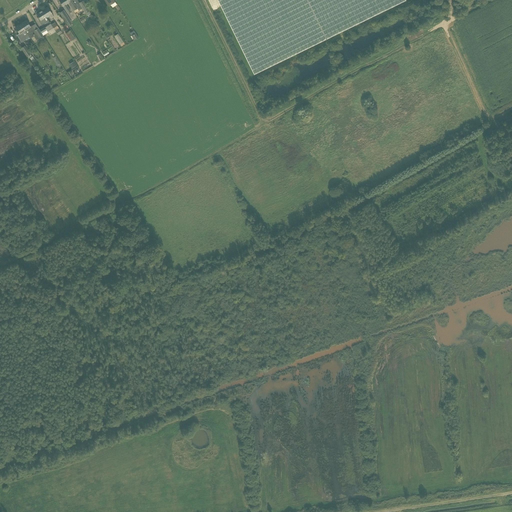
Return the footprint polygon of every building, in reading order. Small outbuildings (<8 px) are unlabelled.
[(66,0),(58,0),(63,6),(67,13),(71,11),(66,4),(68,3),(69,3),(66,0)] [(78,1),(77,0),(66,0),(69,3),(68,3),(73,11),(77,8),(76,5),(77,4),(76,2),(78,1)] [(85,13),(86,13),(89,11),(90,11),(83,0),(79,3),(85,13)] [(218,0),(255,74),(406,0),(218,0)] [(48,7),(42,10),(46,17),(48,15),(50,19),(54,17),(52,13),(48,7)] [(36,12),(37,14),(36,14),(38,17),(37,18),(42,25),(46,22),(47,23),(49,22),(46,17),(42,10),(40,11),(39,10),(36,12)] [(60,13),(66,22),(68,25),(72,23),(64,10),(60,13)] [(30,26),(26,20),(21,24),(27,34),(30,38),(36,33),(34,30),(35,30),(32,26),(30,26)] [(55,22),(51,24),(56,32),(56,31),(58,35),(62,33),(55,22)] [(27,34),(21,24),(15,27),(19,34),(17,35),(22,42),(26,39),(26,40),(30,38),(30,39),(30,38),(27,34)] [(56,32),(51,24),(45,27),(50,35),(56,32)] [(34,30),(36,33),(39,38),(43,36),(38,28),(35,30),(34,30)] [(71,41),(75,38),(70,30),(66,33),(71,41)]
